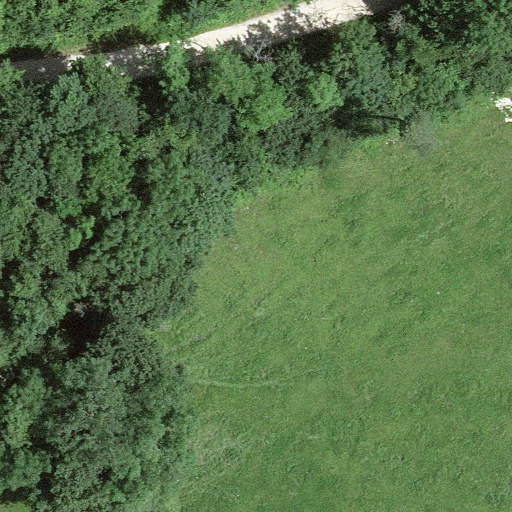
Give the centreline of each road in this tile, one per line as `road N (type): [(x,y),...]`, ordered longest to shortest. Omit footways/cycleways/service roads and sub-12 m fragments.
road 1 (track): [(365,0),(186,54),(81,75),(0,79)]
road 2 (track): [(81,75),(182,0)]
